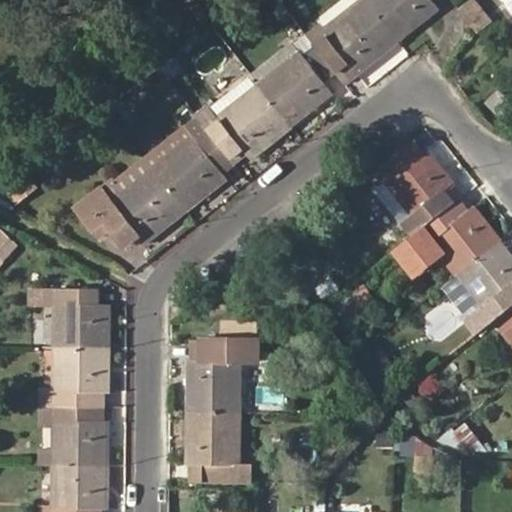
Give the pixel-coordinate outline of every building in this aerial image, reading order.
[(337,72),(346,84),(400,42),(366,0),(361,0),(327,28),(320,20),(305,32),(337,72)] [(412,32),(441,10),(433,0),(366,0),(400,42),(412,32)] [(475,30),(487,20),(472,0),(464,0),(456,6),(469,23),(475,30)] [(511,0),(502,0),(511,12),(511,0)] [(230,16),(236,23),(246,16),(240,7),(230,16)] [(335,94),(325,82),(337,72),(305,32),(304,31),(251,74),(292,128),(335,94)] [(285,133),(292,128),(251,74),(211,105),(209,102),(195,113),(197,116),(230,159),(244,147),(249,154),(253,159),(285,133)] [(486,102),(499,118),(511,105),(511,104),(499,91),(486,102)] [(106,108),(113,117),(126,106),(120,97),(106,108)] [(225,174),(219,167),(230,159),(197,116),(186,125),(193,133),(151,165),(186,211),(228,178),(225,174)] [(193,133),(186,125),(144,157),(151,165),(193,133)] [(382,163),(391,175),(425,149),(415,138),(382,163)] [(414,233),(453,202),(444,190),(456,180),(429,146),(425,149),(391,175),(384,181),(411,215),(404,221),(414,233)] [(230,159),(235,166),(249,154),(244,147),(230,159)] [(151,165),(144,157),(105,187),(111,196),(151,165)] [(225,174),(235,166),(230,159),(219,167),(225,174)] [(146,242),(186,211),(151,165),(111,196),(105,187),(102,182),(84,196),(107,225),(121,244),(138,231),(146,242)] [(16,179),(29,195),(45,182),(33,166),(16,179)] [(98,232),(107,225),(84,196),(75,203),(98,232)] [(467,208),(459,198),(453,202),(461,213),(467,208)] [(457,274),(501,239),(473,203),(467,208),(461,213),(453,202),(414,233),(395,248),(417,276),(442,255),(457,274)] [(0,259),(1,260),(12,247),(0,234),(0,259)] [(511,306),(511,253),(501,239),(457,274),(484,308),(489,304),(499,317),(511,306)] [(51,348),(109,348),(110,306),(94,305),(95,292),(32,292),(31,307),(52,309),(51,348)] [(352,309),(358,304),(353,297),(348,301),(352,309)] [(344,322),(352,316),(344,304),(335,310),(344,322)] [(504,334),(511,344),(511,306),(499,317),(508,329),(504,334)] [(186,412),(243,413),(244,360),(258,361),(261,359),(261,344),(200,343),(200,358),(189,358),(187,357),(186,412)] [(200,343),(189,343),(189,358),(200,358),(200,343)] [(103,390),(109,391),(109,348),(51,348),(51,390),(36,390),(36,406),(94,407),(94,390),(103,390)] [(94,407),(103,407),(103,390),(94,390),(94,407)] [(51,465),(108,466),(109,422),(103,422),(94,422),(94,407),(36,406),(36,421),(51,421),(51,465)] [(94,422),(103,422),(103,407),(94,407),(94,422)] [(255,465),(241,464),(243,413),(186,412),(185,463),(200,463),(199,479),(234,480),(254,480),(255,465)] [(476,449),(486,449),(462,419),(440,436),(444,439),(449,442),(458,446),(465,449),(476,449)] [(103,506),(108,506),(108,466),(51,465),(50,505),(36,505),(36,511),(93,511),(93,505),(103,506)]
